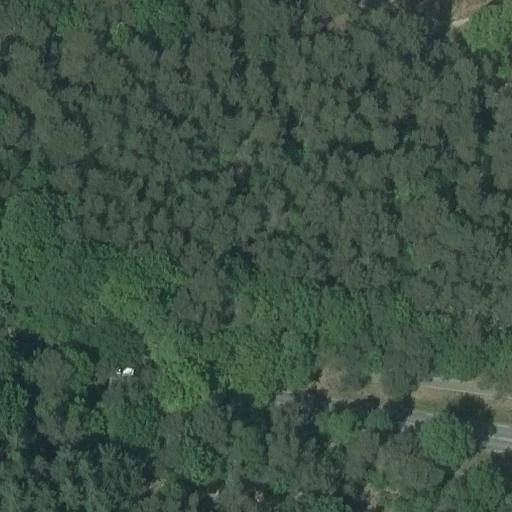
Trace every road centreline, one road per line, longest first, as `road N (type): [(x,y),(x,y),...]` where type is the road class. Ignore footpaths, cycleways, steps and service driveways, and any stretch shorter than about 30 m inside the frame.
road 1 (primary): [(511,442),(0,362)]
road 2 (track): [(305,511),(0,465)]
road 3 (track): [(511,87),(333,0)]
